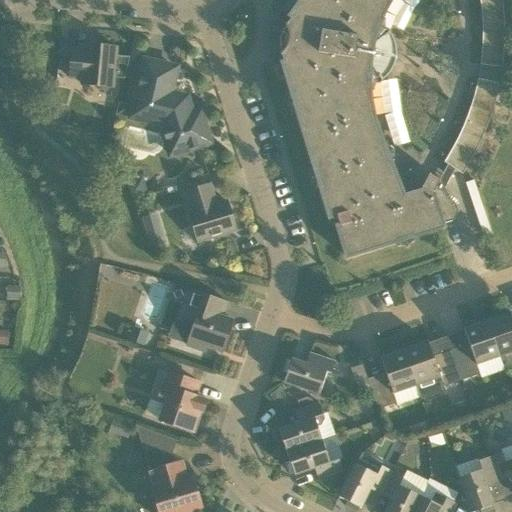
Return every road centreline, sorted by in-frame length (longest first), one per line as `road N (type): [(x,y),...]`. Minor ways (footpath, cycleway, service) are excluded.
road 1 (residential): [(277,317),(283,259),(207,15)]
road 2 (residential): [(277,317),(336,340),(511,276)]
road 3 (residential): [(278,511),(255,501),(231,438),(277,317)]
road 4 (residential): [(207,15),(47,0)]
